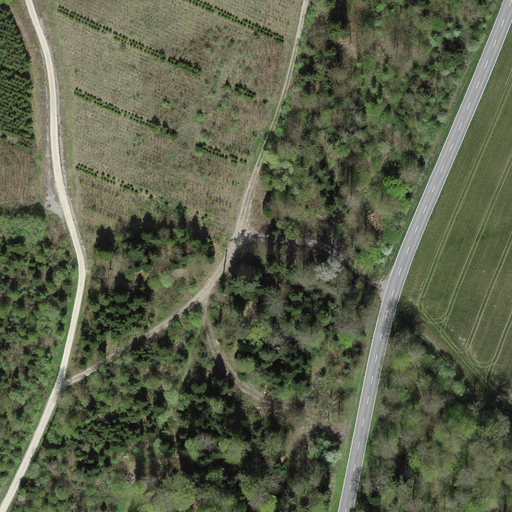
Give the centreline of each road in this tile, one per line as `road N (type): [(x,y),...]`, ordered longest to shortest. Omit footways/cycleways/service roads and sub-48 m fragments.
road 1 (tertiary): [(510,0),(391,294),(343,511)]
road 2 (track): [(6,511),(60,381),(86,266),(54,157),(54,67),(27,0)]
road 3 (track): [(60,381),(185,307),(238,242),(304,0)]
